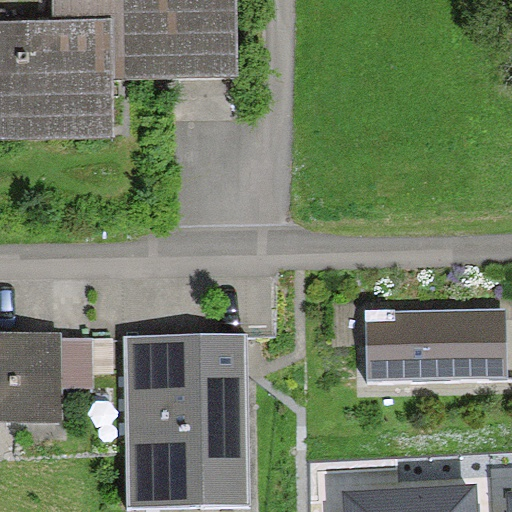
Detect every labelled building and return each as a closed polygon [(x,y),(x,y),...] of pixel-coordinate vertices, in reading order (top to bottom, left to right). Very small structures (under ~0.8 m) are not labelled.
[(234,0),(52,0),(53,24),(0,24),(0,137),(111,136),(110,78),(236,76),(234,0)] [(508,312),(367,315),(368,386),(509,383),(508,312)] [(0,422),(63,421),(63,388),(93,388),(92,372),(113,372),(113,339),(61,340),(61,334),(0,335),(0,422)] [(246,334),(126,336),(129,507),(250,505),(246,334)] [(510,484),(347,490),(347,511),(511,511),(511,495),(510,484)]
